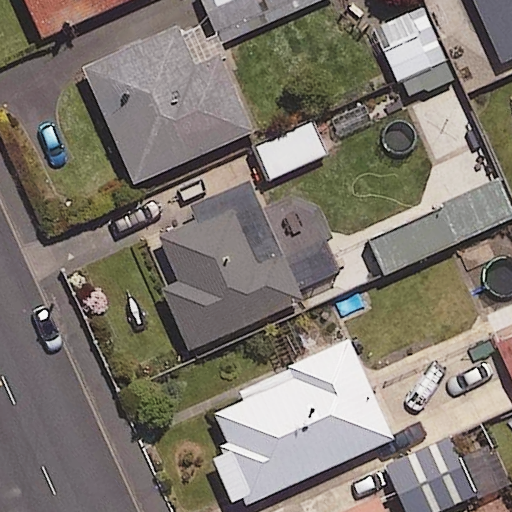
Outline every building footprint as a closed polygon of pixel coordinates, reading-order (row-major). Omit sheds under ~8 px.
[(58,0),(70,27),(134,0),(58,0)] [(241,0),(252,24),(307,0),(241,0)] [(511,56),(511,0),(474,0),(501,61),(511,56)] [(453,78),(422,7),(377,26),(407,98),(453,78)] [(208,12),(110,53),(158,170),(279,120),(240,26),(217,35),(208,12)] [(325,154),(310,121),(256,146),(271,179),(325,154)] [(276,183),(177,228),(225,334),(324,289),(276,183)] [(511,216),(511,206),(501,183),(371,242),(385,274),(511,216)] [(511,299),(484,312),(511,376),(511,299)] [(383,333),(245,392),(262,432),(241,440),(266,497),(425,430),(383,333)] [(395,484),(386,462),(333,482),(342,504),(395,484)] [(432,511),(422,486),(353,511),(432,511)]
